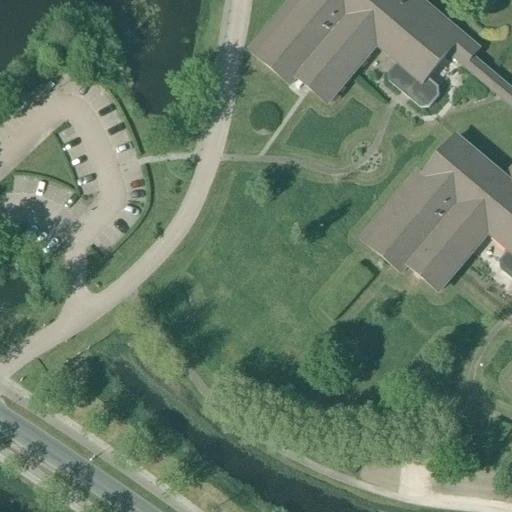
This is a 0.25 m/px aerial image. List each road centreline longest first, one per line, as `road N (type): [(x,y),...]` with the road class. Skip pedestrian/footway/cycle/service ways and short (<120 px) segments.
road 1 (residential): [(0,373),(123,288),(188,213),(216,134),(241,0)]
road 2 (tertiary): [(136,511),(0,419)]
